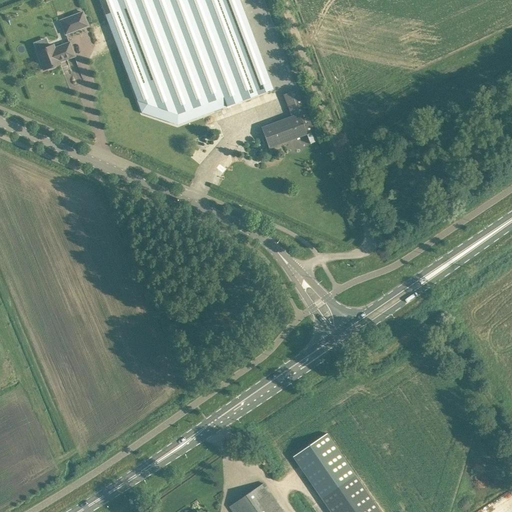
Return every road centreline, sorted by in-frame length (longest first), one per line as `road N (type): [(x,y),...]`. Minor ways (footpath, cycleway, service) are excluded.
road 1 (unclassified): [(294,273),(318,259),(365,251),(368,239),(281,0)]
road 2 (tertiary): [(294,273),(241,224),(0,121)]
road 3 (primary): [(77,511),(340,336)]
road 4 (track): [(428,328),(511,449)]
road 5 (primary): [(340,336),(441,268)]
road 6 (primary): [(441,268),(340,336)]
